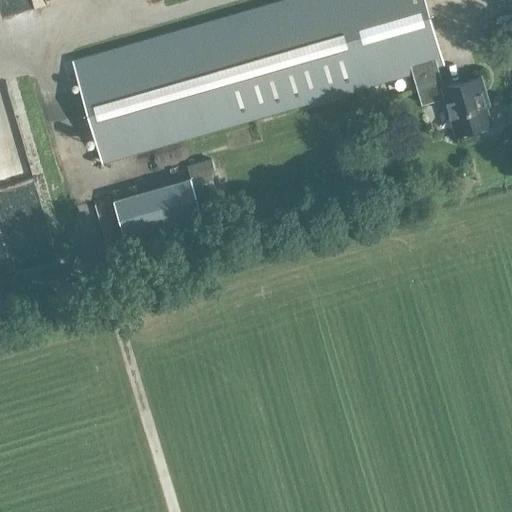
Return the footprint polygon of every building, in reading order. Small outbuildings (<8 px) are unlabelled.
[(102,161),(412,72),(437,65),(443,63),(424,0),(285,0),(74,61),(102,161)] [(444,86),(437,65),(412,72),(421,104),(445,97),(450,115),(455,113),(460,131),(490,122),(485,105),(488,104),(480,76),(444,86)] [(0,131),(27,123),(18,92),(0,97),(0,131)] [(249,125),(216,132),(219,150),(252,143),(249,125)] [(207,160),(188,165),(198,199),(217,194),(207,160)] [(375,171),(382,198),(421,188),(414,160),(375,171)] [(454,169),(430,179),(436,193),(460,183),(454,169)] [(114,199),(129,253),(206,231),(190,177),(114,199)] [(24,182),(0,185),(0,210),(28,206),(24,182)]
